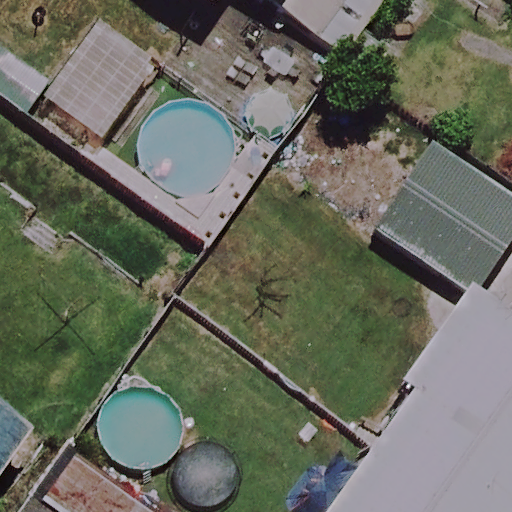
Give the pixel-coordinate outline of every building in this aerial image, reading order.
[(278,0),(168,0),(200,21),(214,0),(254,0),(271,11),(278,0)] [(140,83),(91,46),(35,120),(85,157),(140,83)] [(511,231),(511,223),(414,159),(366,231),(468,298),(511,231)] [(511,511),(511,347),(469,317),(328,511),(511,511)] [(0,481),(17,458),(0,445),(0,481)]
